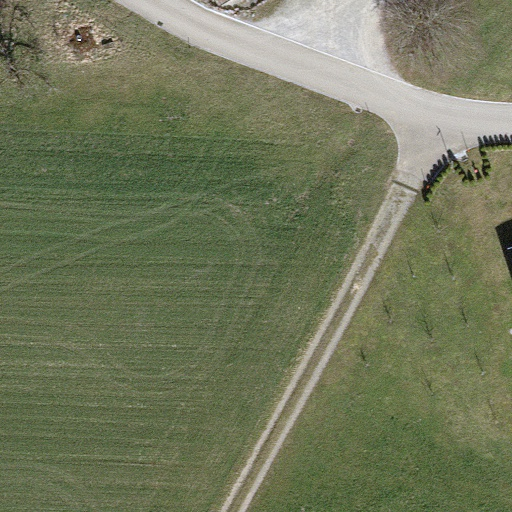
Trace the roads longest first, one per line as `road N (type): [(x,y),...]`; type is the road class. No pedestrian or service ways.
road 1 (track): [(435,116),(412,179),(235,511)]
road 2 (track): [(435,116),(156,0)]
